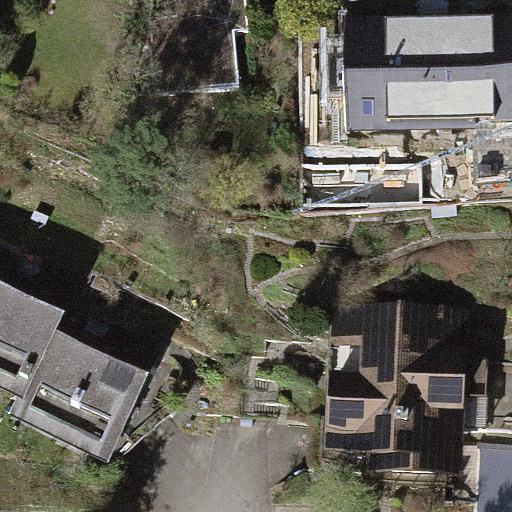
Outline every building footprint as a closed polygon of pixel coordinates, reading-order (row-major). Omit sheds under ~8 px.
[(175,0),(177,21),(151,23),(157,97),(239,90),(235,38),(249,37),(245,0),(175,0)] [(511,124),(511,22),(448,24),(445,14),(434,9),(424,13),(421,25),(350,26),(351,128),(511,124)] [(71,297),(0,261),(0,384),(22,395),(63,312),(71,297)] [(458,396),(461,314),(340,307),(336,391),(458,396)] [(157,358),(63,312),(22,395),(66,417),(58,433),(108,457),(157,358)] [(458,396),(336,391),(333,470),(435,475),(435,478),(454,479),(458,396)]
